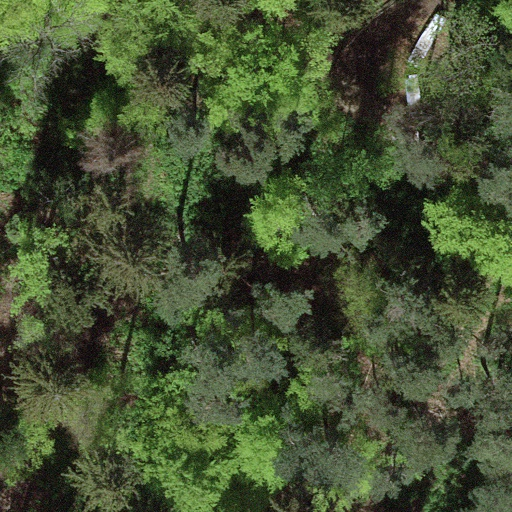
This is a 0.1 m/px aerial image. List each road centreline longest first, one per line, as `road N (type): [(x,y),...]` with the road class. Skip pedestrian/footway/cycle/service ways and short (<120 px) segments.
road 1 (track): [(98,0),(133,138),(0,446)]
road 2 (track): [(511,199),(302,81),(179,0)]
